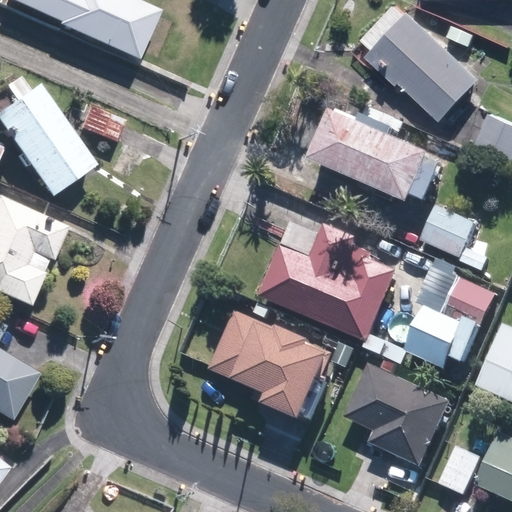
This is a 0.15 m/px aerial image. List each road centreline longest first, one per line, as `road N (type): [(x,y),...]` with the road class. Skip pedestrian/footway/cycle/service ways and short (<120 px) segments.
road 1 (residential): [(281,0),(108,404),(122,428),(312,511)]
road 2 (unknown): [(200,116),(0,39)]
